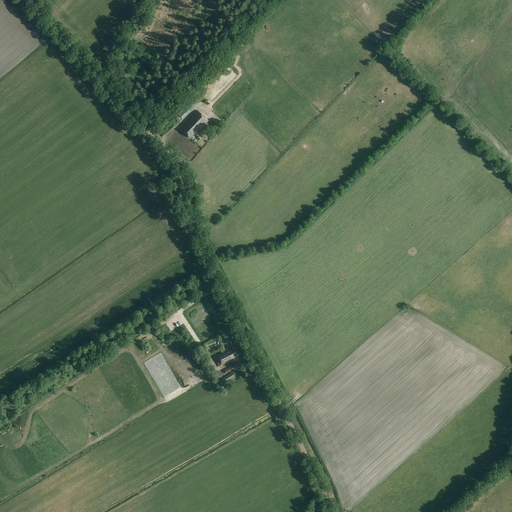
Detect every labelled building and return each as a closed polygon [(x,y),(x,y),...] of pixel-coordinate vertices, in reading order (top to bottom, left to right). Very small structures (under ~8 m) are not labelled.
[(193,94),(177,113),(183,118),(199,100),(193,94)] [(195,135),(208,121),(197,111),(187,121),(188,122),(181,130),(190,138),(194,134),(195,135)] [(234,349),(230,351),(229,349),(226,351),(225,351),(224,352),(217,355),(222,366),(234,360),(234,358),(238,356),(234,349)] [(236,364),(225,370),(226,374),(233,370),(238,368),(236,364)] [(220,387),(235,378),(232,373),(219,381),(219,382),(217,383),(220,387)]
